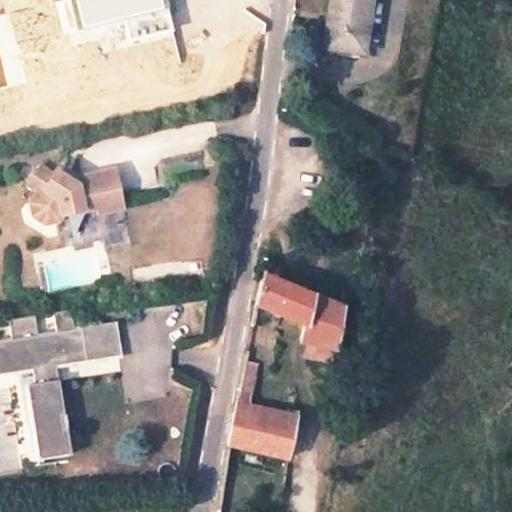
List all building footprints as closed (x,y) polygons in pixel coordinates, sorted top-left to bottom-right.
[(369,0),(327,0),(322,40),(363,47),(369,0)] [(69,217),(105,208),(106,214),(132,208),(124,170),(90,177),(89,177),(79,171),(74,178),(60,169),(56,177),(42,168),(31,184),(41,190),(41,191),(34,203),(39,219),(43,221),(52,226),(66,223),(69,217)] [(258,302),(310,322),(308,338),(335,343),(343,302),(263,274),(262,276),(258,302)] [(17,344),(0,346),(0,379),(37,374),(39,389),(31,391),(42,465),(74,460),(70,434),(68,435),(66,420),(68,420),(61,370),(125,361),(120,329),(80,335),(77,315),(59,318),(62,338),(43,340),(40,321),(14,324),(17,344)] [(281,460),(291,412),(247,402),(255,364),(241,361),(223,447),(281,460)]
